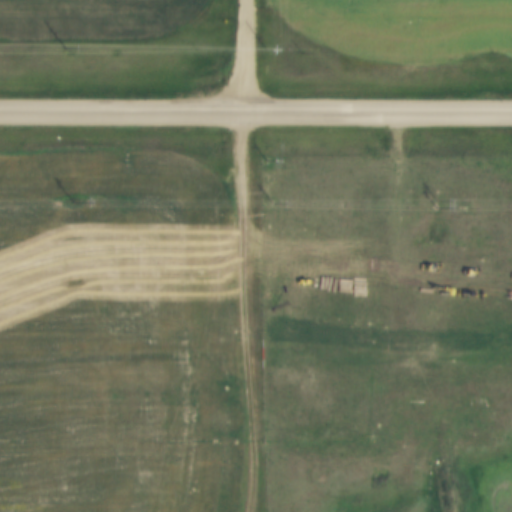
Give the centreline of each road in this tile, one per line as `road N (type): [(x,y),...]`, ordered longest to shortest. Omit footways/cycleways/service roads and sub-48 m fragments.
road 1 (tertiary): [(0,110),(511,112)]
road 2 (track): [(247,111),(242,327),(254,471),(248,511)]
